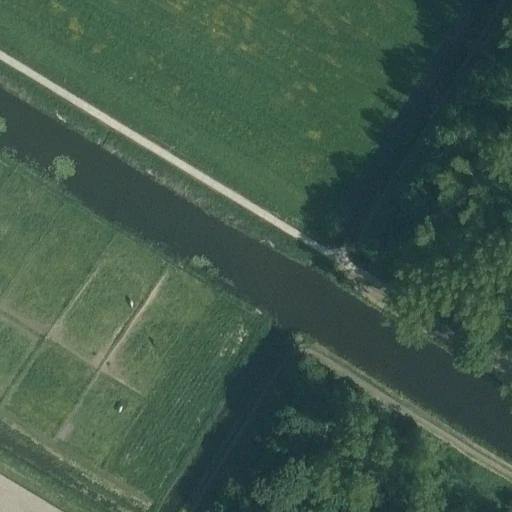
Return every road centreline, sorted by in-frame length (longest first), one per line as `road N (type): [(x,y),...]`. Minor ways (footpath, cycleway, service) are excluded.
road 1 (unknown): [(503,0),(360,249),(370,291),(511,378)]
road 2 (unknown): [(511,480),(317,355),(299,355),(195,511)]
